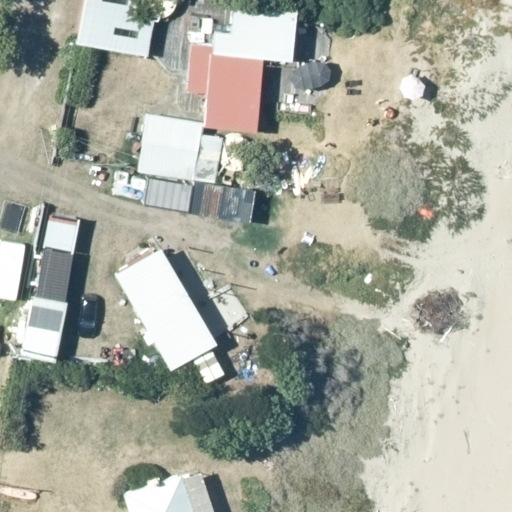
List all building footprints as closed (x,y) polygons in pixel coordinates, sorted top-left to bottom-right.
[(147,58),(154,22),(134,18),(137,0),(83,0),(81,12),(75,44),(147,58)] [(218,128),(256,131),(259,104),(277,106),(281,65),(261,63),(262,57),(290,59),(295,0),(216,0),(211,52),(191,50),(187,95),(204,97),(202,119),(202,127),(218,128)] [(212,178),(218,128),(202,127),(202,119),(144,113),(141,136),(135,136),(131,169),(212,178)] [(152,256),(105,284),(149,355),(195,326),(152,256)] [(71,309),(36,299),(20,354),(54,364),(71,309)] [(212,511),(200,467),(122,488),(128,511),(212,511)]
